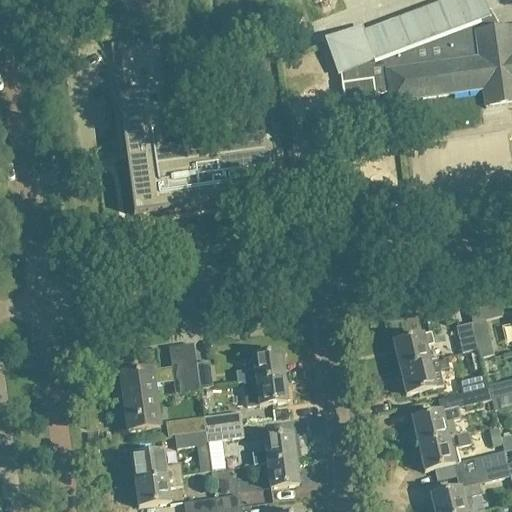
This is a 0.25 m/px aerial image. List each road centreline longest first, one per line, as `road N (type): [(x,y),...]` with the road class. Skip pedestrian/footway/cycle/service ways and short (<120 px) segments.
road 1 (residential): [(41,310),(0,7)]
road 2 (residential): [(41,310),(318,271)]
road 3 (residential): [(351,511),(318,271)]
road 4 (residential): [(69,511),(41,310)]
road 5 (residential): [(318,271),(511,245)]
